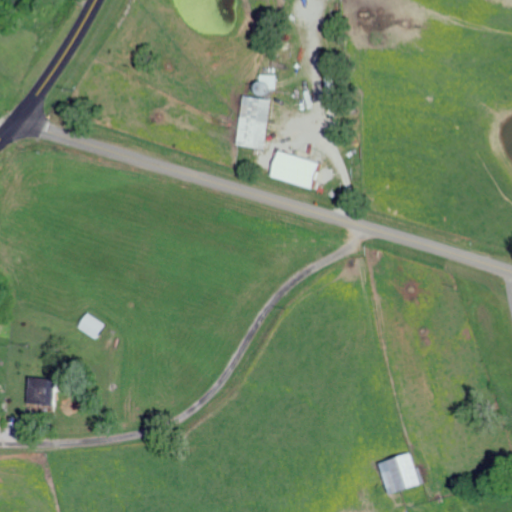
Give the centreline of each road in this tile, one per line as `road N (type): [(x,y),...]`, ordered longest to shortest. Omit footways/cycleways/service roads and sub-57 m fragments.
road 1 (secondary): [(511,270),(17,119)]
road 2 (residential): [(0,436),(75,437),(176,416),(292,276),(383,232)]
road 3 (primary): [(0,138),(38,93),(94,0)]
